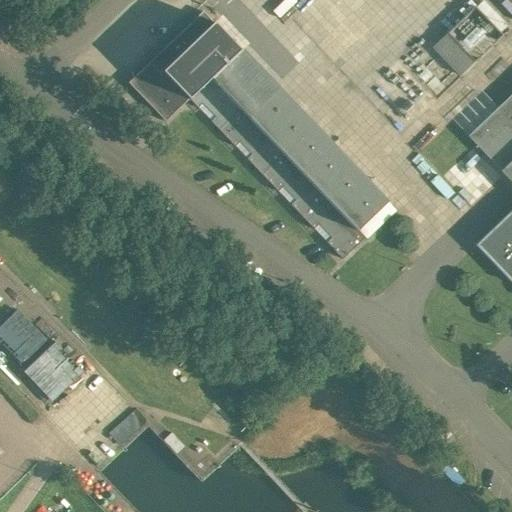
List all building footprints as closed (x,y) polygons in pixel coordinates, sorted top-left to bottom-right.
[(498,40),(504,35),(477,7),(434,49),(460,77),(476,61),(479,59),(498,40)] [(357,230),(387,202),(278,87),(242,50),(241,51),(203,11),(128,82),(166,121),(190,99),(198,108),(203,103),(216,117),(211,121),(235,146),(239,142),(251,154),(247,159),(278,191),(283,187),(295,200),(291,204),(314,229),(318,224),(331,237),(326,242),(342,259),(364,238),(357,230)] [(511,211),(477,245),(511,280),(511,96),(471,136),(511,179),(511,211)] [(30,263),(0,231),(0,254),(19,274),(30,263)] [(15,306),(0,319),(0,345),(21,368),(18,371),(46,400),(77,371),(15,306)]
